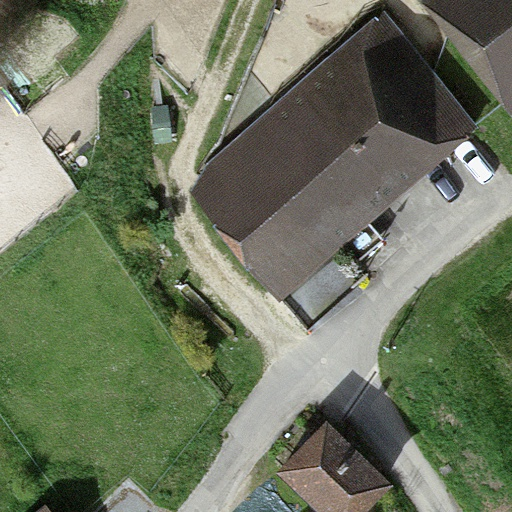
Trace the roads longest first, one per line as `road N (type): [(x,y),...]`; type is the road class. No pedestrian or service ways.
road 1 (track): [(256,0),(179,226),(296,388)]
road 2 (residential): [(442,511),(342,357)]
road 3 (track): [(196,511),(296,388)]
